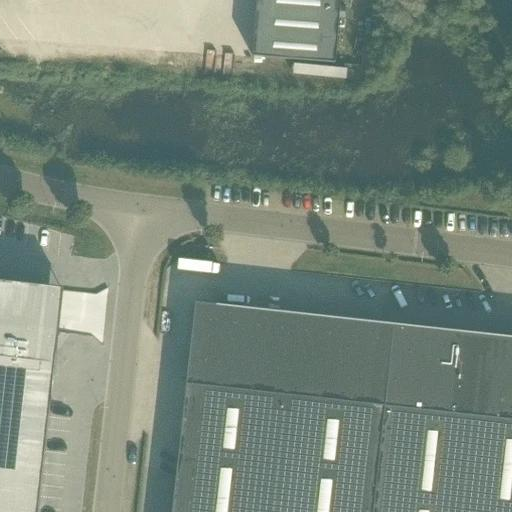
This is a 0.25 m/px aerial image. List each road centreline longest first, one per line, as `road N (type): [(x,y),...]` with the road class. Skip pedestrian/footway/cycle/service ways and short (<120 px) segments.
road 1 (unclassified): [(511,255),(148,206)]
road 2 (residential): [(110,511),(148,206)]
road 3 (unclassified): [(148,206),(0,175)]
